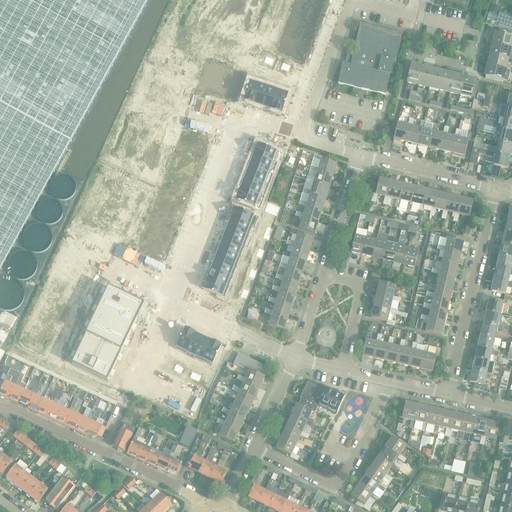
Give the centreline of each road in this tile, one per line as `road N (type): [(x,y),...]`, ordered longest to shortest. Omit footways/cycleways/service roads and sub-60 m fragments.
road 1 (residential): [(202,503),(0,404)]
road 2 (residential): [(446,394),(494,189)]
road 3 (residential): [(254,450),(338,487),(390,381)]
road 4 (residential): [(177,291),(241,128)]
road 5 (unclassified): [(299,137),(350,2)]
road 6 (residential): [(494,189),(360,156)]
road 7 (residential): [(341,369),(360,283),(323,272)]
road 8 (residential): [(323,272),(360,156)]
